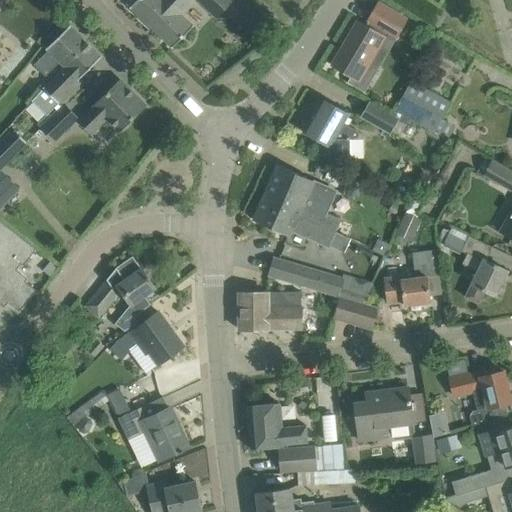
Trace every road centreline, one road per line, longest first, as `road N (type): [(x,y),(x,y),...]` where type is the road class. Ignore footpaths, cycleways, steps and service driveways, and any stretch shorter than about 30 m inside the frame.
road 1 (residential): [(220,364),(511,331)]
road 2 (unclassified): [(15,360),(95,246),(144,223),(213,221)]
road 3 (unclassified): [(228,140),(83,0)]
road 4 (tertiary): [(228,140),(338,0)]
road 5 (tertiary): [(234,511),(220,364)]
road 6 (tertiary): [(220,364),(213,221)]
